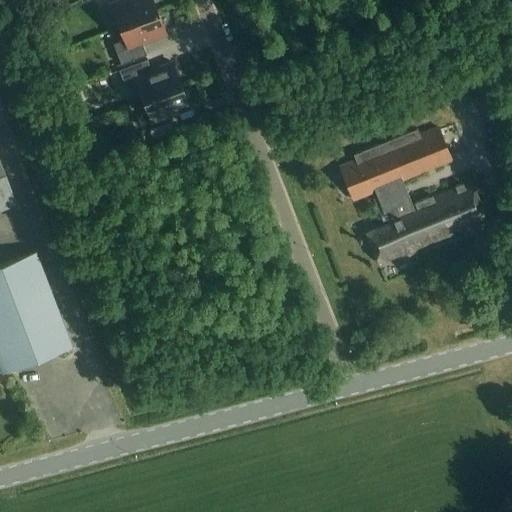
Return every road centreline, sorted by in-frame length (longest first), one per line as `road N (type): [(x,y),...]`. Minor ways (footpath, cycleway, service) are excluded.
road 1 (tertiary): [(0,480),(511,345)]
road 2 (residential): [(201,0),(338,355)]
